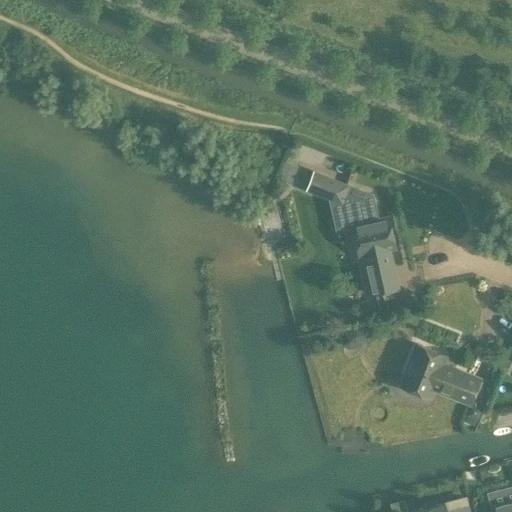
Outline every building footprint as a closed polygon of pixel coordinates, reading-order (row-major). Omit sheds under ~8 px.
[(283,159),(276,178),(290,183),(297,164),(283,159)] [(337,180),(331,195),(350,202),(355,224),(351,225),(358,255),(362,254),(371,296),(399,290),(390,248),(396,247),(389,217),(377,219),(371,193),(360,196),(359,189),(337,180)] [(470,405),(482,377),(446,363),(449,355),(416,341),(399,385),(431,398),(434,391),(470,405)] [(511,511),(511,500),(491,506),(492,511),(511,511)] [(391,504),(393,511),(407,511),(405,501),(391,504)] [(446,511),(445,503),(410,511),(446,511)]
